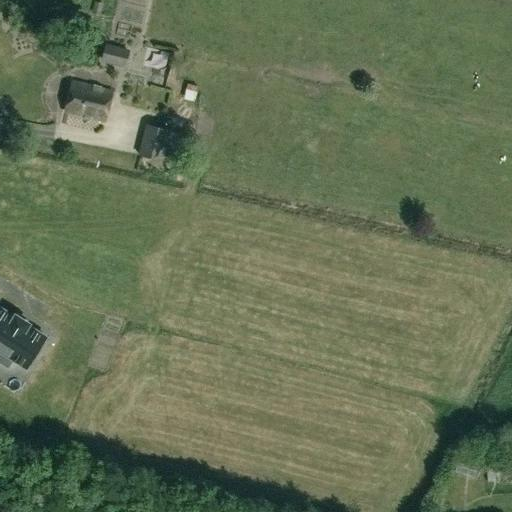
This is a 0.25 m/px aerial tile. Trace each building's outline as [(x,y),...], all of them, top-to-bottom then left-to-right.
[(94,1),(91,13),(99,15),(102,3),(94,1)] [(130,51),(106,46),(103,59),(127,64),(130,51)] [(65,112),(104,121),(110,92),(72,84),(65,112)] [(170,130),(145,125),(137,156),(162,162),(170,130)] [(0,362),(7,367),(12,359),(24,366),(23,367),(25,368),(27,366),(26,366),(43,339),(44,339),(45,337),(43,336),(27,326),(28,324),(15,315),(13,317),(0,308),(0,362)]
